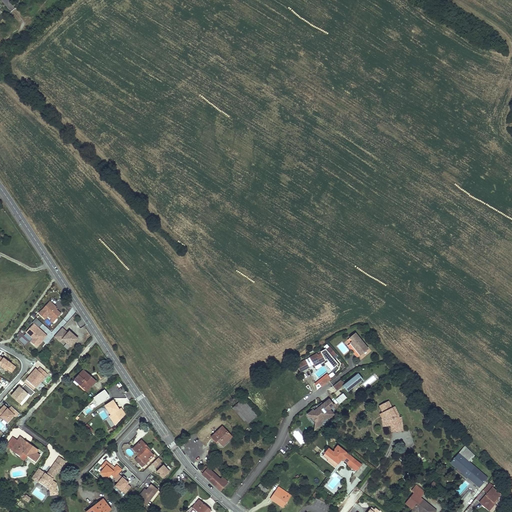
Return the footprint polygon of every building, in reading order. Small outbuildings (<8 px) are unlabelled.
[(50,301),(39,314),(45,319),(48,316),(52,320),(54,318),(56,320),(62,314),(57,310),(56,309),(56,308),(57,307),(50,301)] [(43,324),(37,318),(32,322),(34,324),(26,332),(33,338),(31,341),(37,347),(47,335),(39,328),(43,324)] [(68,333),(62,328),(55,337),(60,342),(63,339),(71,347),(78,339),(70,331),(68,333)] [(33,338),(26,332),(24,335),(31,341),(33,338)] [(355,335),(350,340),(353,343),(351,345),(362,357),(369,350),(355,335)] [(319,354),(311,358),(315,366),(321,362),(321,364),(328,361),(329,362),(327,364),(334,373),(338,369),(337,367),(339,365),(334,358),(338,355),(331,348),(328,351),(327,350),(322,352),(323,354),(319,356),(319,354)] [(0,365),(12,374),(18,367),(5,358),(4,359),(0,364),(0,365)] [(311,358),(307,361),(311,368),(315,366),(311,358)] [(307,361),(298,365),(302,373),(311,368),(307,361)] [(48,374),(41,367),(38,370),(36,368),(32,373),(33,374),(31,376),(30,375),(27,379),(36,387),(48,374)] [(96,381),(84,370),(75,380),(87,391),(96,381)] [(342,379),(334,386),(337,391),(343,386),(348,392),(363,380),(359,373),(345,384),(342,379)] [(328,374),(314,382),(317,389),(332,381),(328,374)] [(375,374),(363,383),(366,387),(378,378),(375,374)] [(87,391),(75,380),(73,382),(85,393),(87,391)] [(32,396),(35,392),(25,384),(22,388),(32,396)] [(28,395),(20,387),(11,397),(20,404),(28,395)] [(109,396),(105,389),(94,397),(99,405),(108,399),(107,398),(109,396)] [(343,401),(347,398),(343,393),(339,397),(343,401)] [(335,406),(330,400),(324,405),(322,403),(319,406),(320,408),(318,410),(316,408),(316,407),(313,409),(314,411),(308,416),(310,418),(312,418),(315,422),(315,423),(315,424),(315,425),(315,426),(315,427),(316,428),(317,429),(321,426),(321,423),(320,421),(325,418),(330,419),(334,415),(330,410),(335,406)] [(392,407),(389,400),(380,404),(383,411),(384,415),(385,425),(390,425),(395,425),(396,431),(401,431),(401,417),(398,417),(395,417),(395,415),(392,407)] [(119,410),(113,401),(105,406),(111,415),(119,410)] [(255,412),(246,402),(242,405),(240,402),(234,407),(249,423),(254,418),(258,415),(255,412)] [(3,407),(0,409),(0,417),(1,416),(4,419),(5,418),(8,422),(14,415),(16,416),(19,413),(12,406),(9,409),(6,407),(5,408),(3,407)] [(0,417),(0,420),(5,425),(8,422),(5,418),(4,419),(1,416),(0,417)] [(232,437),(222,427),(212,437),(216,441),(217,440),(219,442),(222,446),(232,437)] [(301,444),(308,438),(298,427),(291,433),(301,444)] [(39,450),(20,437),(18,441),(12,450),(21,456),(23,452),(28,455),(36,461),(40,455),(37,453),(39,450)] [(18,441),(13,438),(7,447),(12,450),(18,441)] [(150,449),(142,441),(133,448),(140,455),(136,460),(142,467),(147,462),(152,457),(154,456),(150,452),(148,450),(150,449)] [(323,456),(328,460),(329,459),(333,460),(338,464),(341,460),(344,461),(349,464),(349,466),(354,470),(355,468),(357,470),(361,465),(348,454),(346,454),(346,452),(338,446),(335,449),(335,450),(334,452),(329,449),(323,456)] [(464,447),(450,463),(479,487),(488,477),(472,464),(474,463),(471,461),(475,456),(464,447)] [(408,454),(404,451),(399,457),(404,461),(408,454)] [(65,461),(59,457),(55,462),(61,466),(65,461)] [(164,465),(163,466),(161,463),(162,461),(159,458),(153,463),(159,470),(157,472),(163,478),(170,471),(164,465)] [(333,460),(329,459),(328,460),(327,461),(335,467),(338,464),(333,460)] [(101,467),(104,469),(101,473),(107,479),(111,475),(115,478),(123,470),(117,465),(113,470),(108,465),(110,463),(107,460),(101,467)] [(61,466),(55,462),(48,473),(47,474),(43,472),(38,468),(32,477),(34,479),(38,480),(39,481),(49,488),(50,491),(57,489),(56,483),(52,480),(61,466)] [(221,480),(206,466),(202,470),(204,472),(202,473),(221,490),(229,481),(228,480),(227,480),(223,478),(221,480)] [(115,486),(122,492),(123,491),(126,494),(132,487),(128,484),(129,483),(119,474),(115,479),(119,482),(115,486)] [(439,486),(433,482),(430,486),(435,490),(437,489),(439,486)] [(494,495),(498,492),(489,485),(491,483),(490,482),(483,490),(484,491),(483,493),(483,495),(481,497),(479,499),(479,500),(479,501),(479,502),(480,502),(482,504),(487,504),(491,499),(492,500),(496,497),(494,495)] [(268,490),(261,484),(259,486),(266,493),(268,490)] [(146,504),(158,489),(152,485),(145,493),(144,492),(142,494),(141,494),(138,498),(146,504)] [(431,506),(421,498),(420,497),(424,492),(416,486),(412,491),(414,493),(405,504),(412,509),(412,510),(412,511),(411,511),(418,511),(419,511),(435,511),(430,508),(431,506)] [(278,487),(277,490),(289,499),(291,496),(278,487)] [(289,499),(277,490),(271,498),(273,500),(283,507),(289,499)] [(209,511),(211,510),(199,499),(188,511),(189,511),(209,511)] [(492,500),(491,499),(487,504),(482,504),(486,508),(492,500)] [(107,511),(110,509),(103,500),(88,511),(107,511)]
